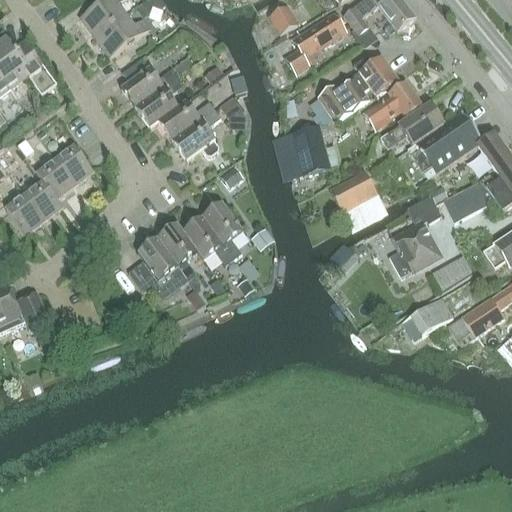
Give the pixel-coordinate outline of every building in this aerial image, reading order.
[(95,42),(126,19),(118,8),(126,2),(124,0),(110,0),(81,22),(95,42)] [(397,0),(369,0),(343,21),(358,42),(370,32),(363,24),(377,12),(397,37),(415,22),(397,0)] [(287,12),(270,22),(280,39),(298,29),(287,12)] [(292,44),(299,55),(286,63),(298,79),(309,70),(324,60),(320,54),(347,37),(334,18),(301,40),(300,39),(292,44)] [(135,30),(126,19),(95,42),(110,62),(149,33),(142,24),(135,30)] [(0,79),(10,93),(28,80),(42,100),(56,89),(31,54),(22,61),(7,41),(0,46),(0,79)] [(317,119),(313,121),(319,130),(336,129),(370,105),(363,96),(369,92),(376,101),(398,85),(381,62),(372,68),(367,61),(354,69),(359,77),(353,82),(354,84),(348,88),(344,83),(319,101),(332,121),(322,125),(317,119)] [(136,113),(179,81),(173,73),(158,84),(142,63),(122,78),(129,87),(121,93),(136,113)] [(0,117),(0,100),(10,93),(0,79),(0,130),(6,126),(0,117)] [(150,133),(158,127),(158,126),(178,112),(178,111),(170,100),(185,90),(179,81),(136,113),(150,133)] [(405,122),(422,110),(405,88),(364,117),(376,135),(402,117),(405,122)] [(186,105),(178,111),(178,112),(158,126),(158,127),(173,147),(215,115),(209,106),(195,117),(186,105)] [(412,151),(444,129),(430,109),(381,143),(388,153),(405,141),(412,151)] [(215,115),(173,147),(187,166),(202,155),(207,161),(211,161),(217,156),(218,153),(214,146),(215,145),(207,133),(221,123),(215,115)] [(395,162),(415,191),(483,146),(462,116),(444,129),(412,151),(395,162)] [(16,139),(27,154),(38,146),(27,130),(16,139)] [(331,172),(319,130),(292,137),(304,180),(331,172)] [(511,162),(494,138),(483,146),(478,150),(496,176),(499,181),(502,183),(511,197),(511,162)] [(56,165),(75,190),(94,176),(75,151),(56,165)] [(218,168),(231,185),(246,172),(233,156),(218,168)] [(37,178),(43,186),(44,186),(56,203),(57,203),(75,190),(56,165),(37,178)] [(343,219),(378,200),(365,176),(330,194),(343,219)] [(511,197),(502,183),(494,188),(489,181),(481,186),(502,216),(511,209),(511,197)] [(63,211),(57,203),(56,203),(44,186),(43,186),(25,200),(44,225),(63,211)] [(454,228),(490,209),(479,188),(443,206),(454,228)] [(44,225),(25,200),(6,214),(25,239),(44,225)] [(441,262),(423,229),(427,227),(428,229),(442,222),(429,200),(406,213),(416,231),(393,244),(400,256),(389,262),(401,283),(411,277),(412,278),(441,262)] [(203,222),(234,264),(242,258),(231,244),(243,235),(222,207),(203,222)] [(198,256),(197,257),(203,265),(215,256),(226,271),(234,264),(203,222),(184,236),(183,236),(198,256)] [(183,236),(184,236),(178,228),(158,243),(189,285),(197,279),(186,265),(197,257),(198,256),(183,236)] [(510,274),(511,272),(511,238),(494,250),(494,251),(484,258),(495,273),(501,269),(499,266),(503,264),(510,274)] [(181,291),(189,285),(158,243),(138,257),(144,265),(129,276),(143,296),(159,286),(170,277),(181,291)] [(333,265),(344,276),(358,261),(346,251),(333,265)] [(0,338),(25,328),(28,335),(49,326),(36,297),(15,307),(7,288),(0,290),(0,338)] [(511,288),(511,289),(511,290),(511,294),(494,306),(491,302),(461,323),(461,322),(448,331),(462,351),(505,322),(500,315),(511,306),(511,288)] [(414,346),(453,321),(441,302),(402,327),(414,346)] [(53,335),(38,341),(44,356),(59,350),(53,335)] [(511,341),(511,342),(497,353),(511,370),(511,369),(511,341)]
